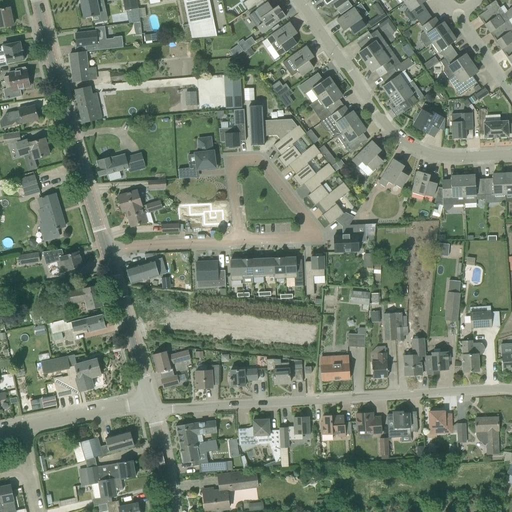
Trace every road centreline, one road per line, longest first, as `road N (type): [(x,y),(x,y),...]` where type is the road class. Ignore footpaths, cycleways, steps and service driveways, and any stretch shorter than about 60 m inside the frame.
road 1 (unclassified): [(511,392),(455,386),(152,410)]
road 2 (residential): [(511,155),(445,157),(409,146),(381,121),(298,0)]
road 3 (tertiary): [(105,252),(35,0)]
road 4 (residential): [(240,240),(232,161),(259,159),(309,221),(301,237)]
road 5 (tertiary): [(149,401),(105,252)]
road 6 (residential): [(240,240),(105,252)]
road 7 (residential): [(20,428),(149,401)]
